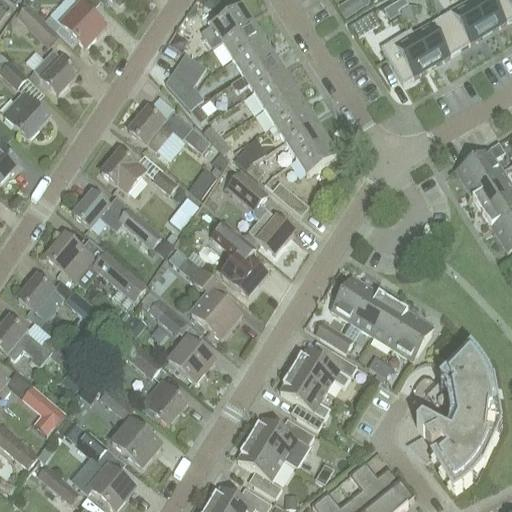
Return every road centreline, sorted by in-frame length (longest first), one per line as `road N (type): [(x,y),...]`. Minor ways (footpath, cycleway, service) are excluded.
road 1 (residential): [(168,511),(386,167)]
road 2 (residential): [(0,264),(180,0)]
road 3 (residential): [(386,167),(281,0)]
road 4 (residential): [(386,167),(511,91)]
road 5 (unknown): [(435,511),(400,445),(411,399)]
